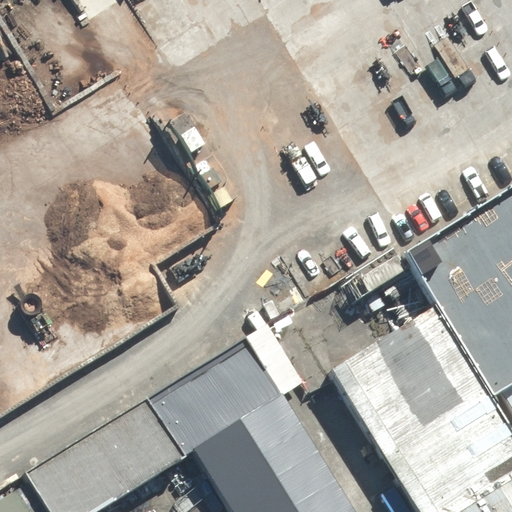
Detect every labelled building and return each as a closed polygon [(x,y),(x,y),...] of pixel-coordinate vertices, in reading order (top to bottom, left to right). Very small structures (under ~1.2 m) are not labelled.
[(511,193),(400,261),(430,312),(511,448),(511,193)] [(405,511),(511,511),(511,448),(430,312),(323,376),(405,511)] [(339,511),(238,345),(145,401),(181,461),(212,511),(339,511)] [(145,401),(17,479),(36,511),(96,511),(181,461),(145,401)] [(36,511),(17,479),(0,488),(0,511),(36,511)]
